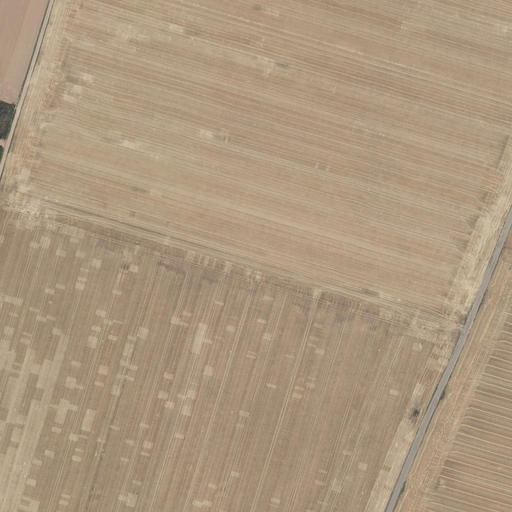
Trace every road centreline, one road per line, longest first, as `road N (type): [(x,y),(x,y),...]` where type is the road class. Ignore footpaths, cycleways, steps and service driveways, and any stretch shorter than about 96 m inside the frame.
road 1 (unclassified): [(511,214),(390,511)]
road 2 (track): [(50,0),(0,168)]
